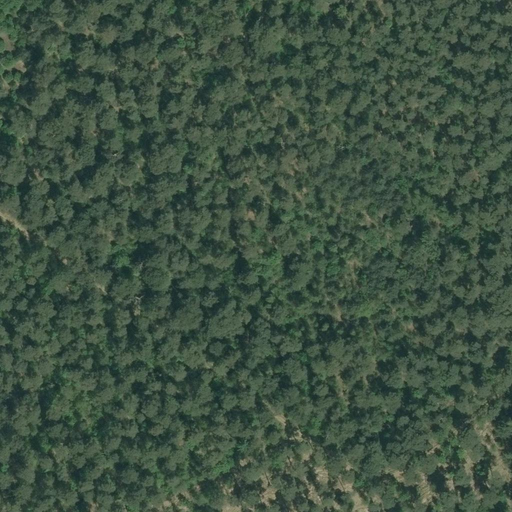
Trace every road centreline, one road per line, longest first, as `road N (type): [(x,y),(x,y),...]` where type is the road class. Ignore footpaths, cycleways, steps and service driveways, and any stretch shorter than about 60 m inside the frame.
road 1 (track): [(511,387),(392,473),(366,476),(0,212)]
road 2 (track): [(301,429),(136,511)]
